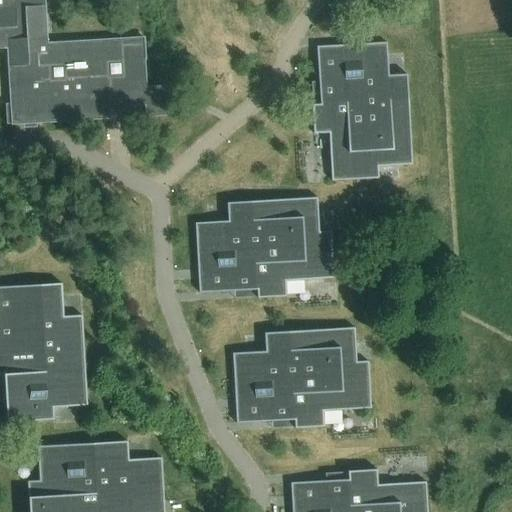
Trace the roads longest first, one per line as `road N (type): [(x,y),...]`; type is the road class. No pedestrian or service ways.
road 1 (residential): [(267,511),(271,503),(213,427),(164,294),(156,198)]
road 2 (residential): [(156,198),(272,89),(320,0)]
road 3 (residential): [(0,144),(51,137),(156,198)]
